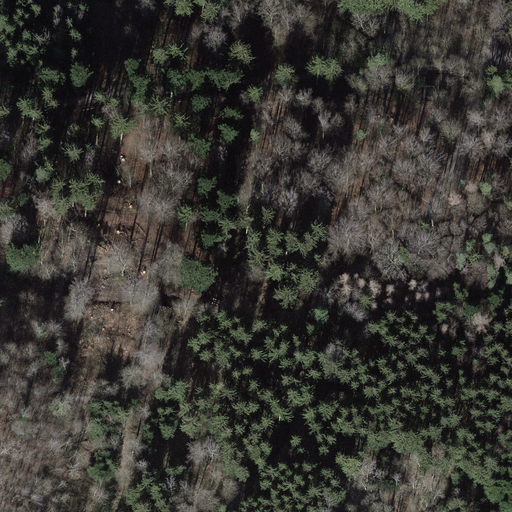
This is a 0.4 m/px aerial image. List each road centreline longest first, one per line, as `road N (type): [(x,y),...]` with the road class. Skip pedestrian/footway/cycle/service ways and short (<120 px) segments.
road 1 (track): [(491,64),(118,92),(0,112)]
road 2 (track): [(491,64),(422,231),(395,254),(333,283),(299,330)]
road 3 (track): [(0,288),(199,306)]
road 4 (track): [(299,330),(304,359),(294,435),(242,499)]
road 5 (track): [(238,325),(294,435)]
